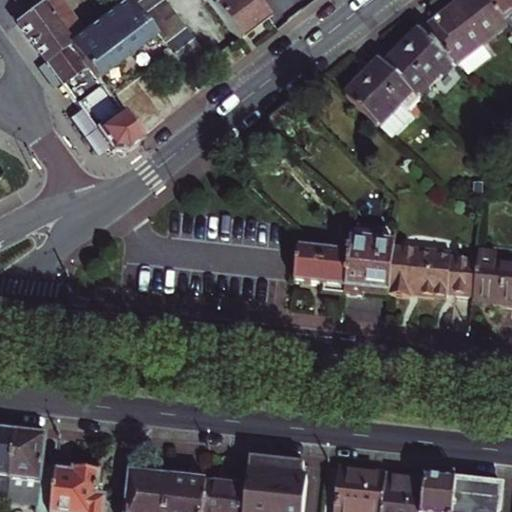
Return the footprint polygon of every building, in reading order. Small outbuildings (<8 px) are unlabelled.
[(44,62),(69,44),(83,33),(86,31),(62,0),(47,0),(26,16),(17,23),(44,62)] [(130,0),(126,4),(133,13),(149,0),(130,0)] [(149,0),(133,13),(141,23),(163,6),(158,0),(149,0)] [(207,3),(240,43),(267,22),(249,0),(205,0),(207,2),(207,3)] [(456,68),(504,31),(479,0),(465,0),(453,9),(455,12),(437,25),(433,24),(421,33),(453,65),(456,68)] [(511,0),(479,0),(504,31),(511,40),(511,0)] [(83,33),(69,44),(85,68),(95,82),(110,102),(150,72),(143,63),(156,54),(164,53),(163,52),(156,42),(148,32),(141,23),(133,13),(126,4),(124,2),(92,26),(86,31),(83,33)] [(141,23),(148,32),(171,15),(163,6),(141,23)] [(148,32),(156,42),(179,25),(171,15),(148,32)] [(156,42),(163,52),(186,35),(179,25),(156,42)] [(453,65),(421,33),(386,69),(418,100),(453,65)] [(168,58),(171,62),(194,44),(186,35),(163,52),(164,53),(168,58)] [(85,68),(69,44),(44,62),(61,86),(85,68)] [(171,62),(178,72),(201,54),(194,44),(171,62)] [(143,63),(150,72),(168,58),(164,53),(156,54),(143,63)] [(201,54),(178,72),(186,82),(209,64),(201,54)] [(406,113),(418,100),(386,69),(381,64),(347,99),(397,149),(419,126),(406,113)] [(95,82),(85,68),(61,86),(109,152),(124,154),(140,141),(110,102),(95,82)] [(18,162),(0,154),(0,194),(26,181),(18,162)] [(351,242),(350,251),(346,292),(388,297),(394,247),(351,242)] [(454,253),(394,247),(388,297),(412,299),(412,296),(449,300),(449,296),(474,298),(478,261),(453,258),(454,253)] [(319,252),(298,250),(294,285),(325,288),(324,294),(345,296),(346,292),(350,251),(320,248),(319,252)] [(473,304),(511,308),(511,266),(497,265),(498,256),(479,254),(478,261),(474,298),(473,304)] [(0,505),(6,504),(14,437),(0,435),(0,505)] [(6,504),(35,508),(34,511),(50,511),(55,475),(55,472),(42,470),(45,441),(14,437),(6,504)] [(381,511),(385,477),(340,472),(336,511),(381,511)] [(50,511),(103,511),(104,500),(95,499),(98,475),(73,473),(72,477),(55,475),(50,511)] [(418,511),(422,481),(385,477),(381,511),(418,511)] [(163,511),(167,482),(130,478),(126,511),(163,511)] [(247,490),(244,511),(301,511),(304,484),(248,479),(247,490)] [(452,511),(455,485),(422,481),(418,511),(452,511)] [(203,511),(206,486),(167,482),(163,511),(203,511)] [(502,511),(505,490),(455,485),(452,511),(502,511)] [(244,511),(247,490),(206,486),(203,511),(244,511)]
